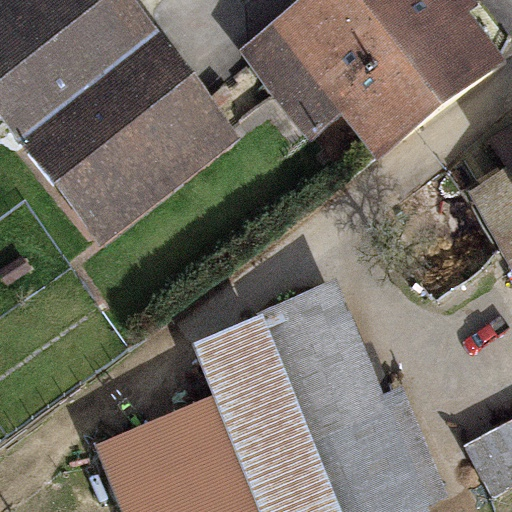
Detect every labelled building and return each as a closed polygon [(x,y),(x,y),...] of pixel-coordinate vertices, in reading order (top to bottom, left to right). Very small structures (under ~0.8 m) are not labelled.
[(143,0),(0,0),(0,107),(15,126),(157,18),(143,0)] [(456,0),(325,0),(248,50),(296,123),(341,94),(375,145),(499,65),(456,0)] [(160,23),(19,130),(102,234),(237,123),(160,23)] [(511,151),(492,162),(511,198),(511,151)] [(412,511),(327,310),(197,365),(211,396),(258,511),(412,511)] [(258,511),(211,396),(97,443),(124,511),(258,511)]
